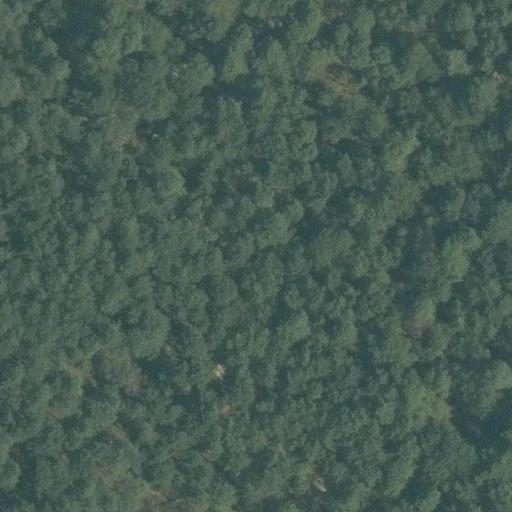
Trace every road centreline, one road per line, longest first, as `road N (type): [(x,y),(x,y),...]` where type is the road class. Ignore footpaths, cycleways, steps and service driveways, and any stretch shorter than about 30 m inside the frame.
road 1 (track): [(311,0),(133,99),(118,160),(129,260),(350,511)]
road 2 (track): [(0,106),(129,260)]
road 3 (track): [(133,99),(0,72)]
